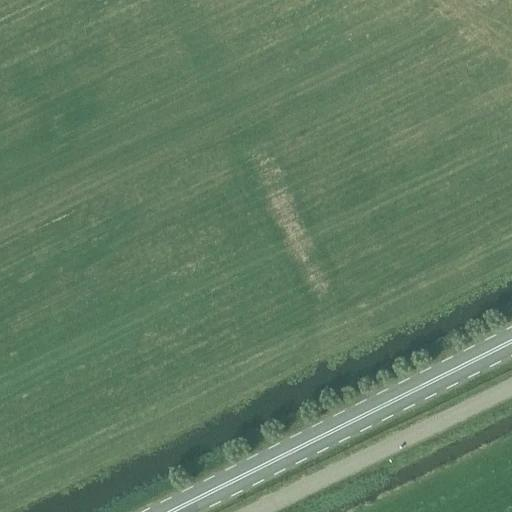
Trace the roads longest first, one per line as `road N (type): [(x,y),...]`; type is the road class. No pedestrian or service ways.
road 1 (secondary): [(171,511),(511,341)]
road 2 (unclassified): [(256,511),(511,387)]
